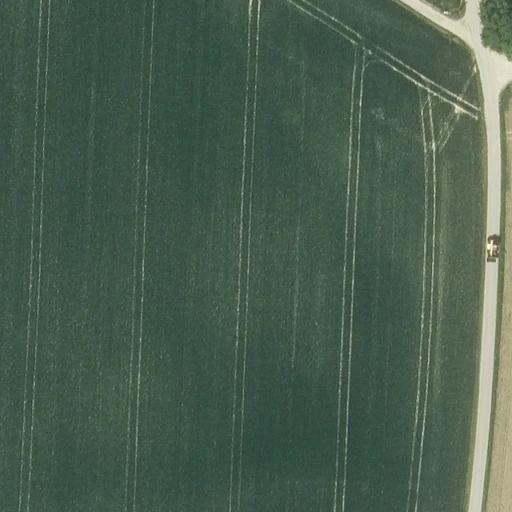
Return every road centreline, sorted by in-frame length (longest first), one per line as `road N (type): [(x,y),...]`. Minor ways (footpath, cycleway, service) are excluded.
road 1 (unclassified): [(473,511),(493,152),(469,0)]
road 2 (track): [(511,63),(480,53),(409,0)]
